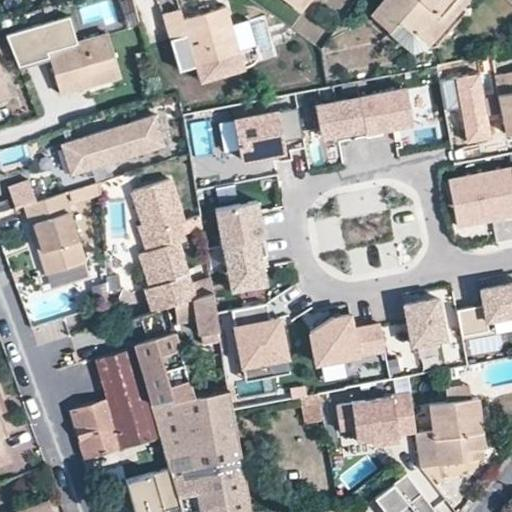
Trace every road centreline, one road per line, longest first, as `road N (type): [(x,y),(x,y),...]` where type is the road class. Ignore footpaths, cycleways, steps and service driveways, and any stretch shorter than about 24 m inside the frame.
road 1 (residential): [(447,269),(426,175),(408,166),(320,179),(298,200),(310,273),(327,293)]
road 2 (residential): [(0,284),(83,511)]
road 3 (residential): [(327,293),(447,269)]
